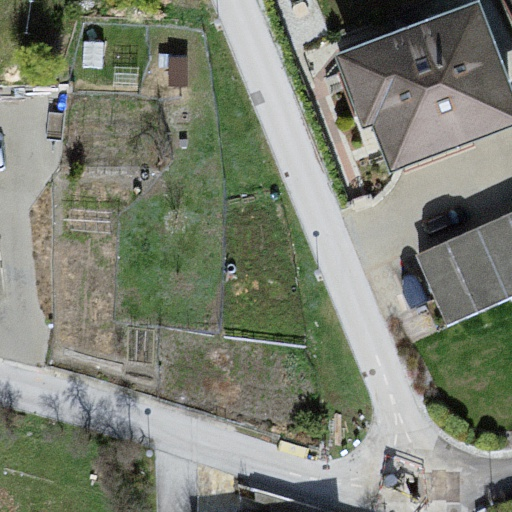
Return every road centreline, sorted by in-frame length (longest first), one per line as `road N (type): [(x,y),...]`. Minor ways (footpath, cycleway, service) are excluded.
road 1 (residential): [(231,0),(422,499)]
road 2 (residential): [(422,499),(0,400)]
